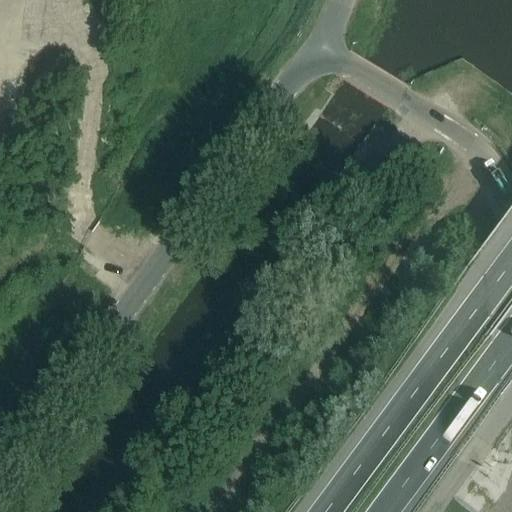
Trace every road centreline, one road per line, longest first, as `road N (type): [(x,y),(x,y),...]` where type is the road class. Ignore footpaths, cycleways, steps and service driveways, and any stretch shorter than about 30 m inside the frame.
road 1 (unclassified): [(0,477),(317,43)]
road 2 (motorway): [(511,260),(320,511)]
road 3 (unclassified): [(511,192),(486,156),(317,43)]
road 4 (motorway): [(384,511),(511,341)]
road 5 (unclassified): [(432,511),(511,398)]
